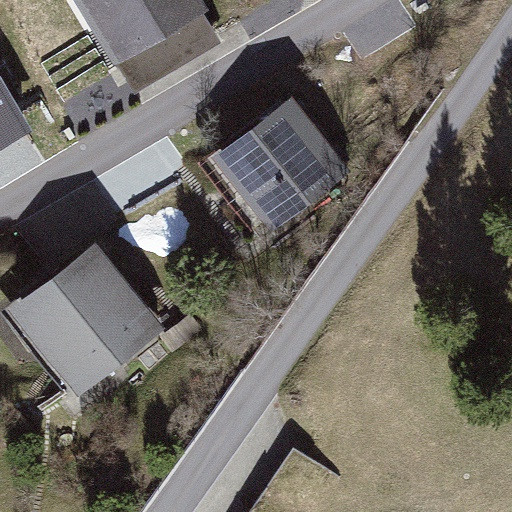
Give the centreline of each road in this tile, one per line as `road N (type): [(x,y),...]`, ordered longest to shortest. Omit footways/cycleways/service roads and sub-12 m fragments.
road 1 (unclassified): [(171,511),(511,4)]
road 2 (residential): [(344,0),(0,216)]
